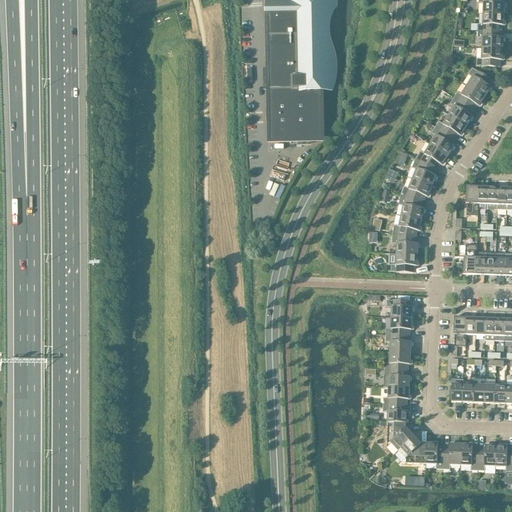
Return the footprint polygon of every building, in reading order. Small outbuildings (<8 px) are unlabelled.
[(483,15),(503,16),(504,9),(505,9),(505,4),(504,4),(502,4),(502,0),(478,0),(478,4),(483,4),(483,15)] [(268,71),(269,91),(329,89),(329,83),(328,41),(328,3),(267,4),(268,71)] [(503,22),(503,16),(483,15),(483,25),(477,25),(477,32),(501,33),(501,27),(504,27),(504,22),(503,22)] [(501,39),(501,33),(477,32),(477,39),(482,39),(482,50),(502,50),(503,44),(504,44),(504,39),(503,39),(501,39)] [(502,57),(502,50),(482,50),(481,60),(476,60),(476,67),(500,68),(500,61),(502,61),(502,62),(503,62),(503,57),(502,57)] [(467,87),(484,98),(488,92),(488,93),(489,93),(492,89),(491,88),(491,89),(489,87),(492,82),(472,69),(468,75),(472,78),(467,87)] [(481,104),(484,98),(467,87),(461,96),(457,93),(453,99),(473,112),(477,106),(479,108),(482,104),(481,104)] [(329,90),(329,89),(269,91),(269,122),(270,143),(322,142),(322,132),(322,110),(321,90),(329,90)] [(470,117),(473,112),(453,99),(450,105),(454,107),(448,116),(466,127),(470,122),(470,123),(473,118),(472,118),(470,117)] [(462,133),(466,127),(448,116),(443,125),(439,123),(435,128),(455,141),(458,136),(460,137),(461,138),(464,133),(463,133),(462,133)] [(452,146),(455,141),(435,128),(431,134),(436,137),(430,146),(447,157),(451,151),(452,151),(451,152),(452,152),(455,148),(454,147),(454,148),(452,146)] [(444,163),(447,157),(430,146),(424,155),(420,152),(415,160),(436,171),(440,165),(442,167),(445,163),(445,162),(444,163)] [(434,177),(436,171),(415,160),(412,169),(416,170),(412,180),(431,188),(434,182),(435,182),(434,182),(435,183),(437,178),(436,177),(436,178),(434,177)] [(429,194),(431,188),(412,180),(408,190),(404,188),(400,197),(423,204),(425,198),(428,199),(430,194),(430,195),(429,194)] [(478,210),(478,205),(478,188),(479,188),(470,188),(470,187),(466,187),(466,205),(467,205),(466,217),(478,217),(478,210)] [(478,188),(478,205),(478,210),(487,211),(488,188),(487,188),(487,189),(479,188),(478,188)] [(497,211),(498,189),(488,188),(487,211),(497,211)] [(506,211),(507,189),(498,189),(497,211),(506,211)] [(422,210),(423,204),(400,197),(398,206),(403,207),(401,217),(421,221),(423,215),(424,216),(425,210),(424,210),(424,211),(422,210)] [(420,228),(421,221),(401,217),(399,227),(394,226),(392,235),(416,238),(417,232),(419,232),(419,233),(420,233),(421,228),(420,228)] [(415,245),(416,238),(392,235),(392,245),(397,245),(396,255),(417,256),(417,249),(418,249),(418,250),(419,245),(418,245),(415,245)] [(477,247),(465,246),(465,258),(464,258),(463,276),(466,276),(475,276),(476,259),(477,254),(477,247)] [(485,276),(486,254),(477,254),(476,259),(475,276),(485,276)] [(494,277),(495,255),(486,254),(485,276),(494,277)] [(417,263),(417,256),(396,255),(396,266),(391,266),(391,273),(414,274),(414,267),(417,267),(417,268),(418,268),(418,263),(417,262),(417,263)] [(495,255),(494,277),(504,277),(505,255),(495,255)] [(391,319),(412,320),(412,313),(412,314),(413,314),(413,308),(413,309),(410,309),(410,302),(387,301),(386,308),(391,309),(391,319)] [(466,336),(466,319),(458,318),(454,318),(454,336),(454,348),(466,348),(466,336)] [(411,327),(412,320),(391,319),(391,330),(386,329),(385,336),(409,337),(409,331),(412,331),(413,326),(412,326),(412,327),(411,327)] [(475,337),(476,319),(466,319),(466,336),(475,337)] [(476,319),(475,337),(485,337),(485,319),(476,319)] [(485,337),(485,342),(494,342),(495,320),(485,319),(485,337)] [(495,320),(494,342),(504,342),(505,320),(495,320)] [(409,343),(409,337),(385,336),(385,343),(390,343),(390,354),(410,355),(411,348),(412,348),(412,343),(411,343),(409,343)] [(410,361),(410,355),(390,354),(389,364),(384,364),(384,371),(408,372),(408,366),(410,366),(411,366),(411,361),(410,361)] [(407,378),(408,372),(384,371),(384,378),(389,378),(388,389),(409,389),(409,383),(410,383),(411,378),(410,378),(407,378)] [(462,403),(463,383),(463,381),(450,381),(450,386),(452,386),(451,403),(462,403)] [(473,404),(474,383),(463,383),(462,403),(473,404)] [(484,404),(484,386),(474,386),(474,383),(473,404),(484,404)] [(495,404),(495,387),(484,386),(484,404),(495,404)] [(505,405),(506,387),(495,387),(495,404),(505,405)] [(409,396),(409,389),(388,389),(388,399),(383,399),(383,406),(407,407),(407,401),(409,401),(410,401),(410,396),(409,396)] [(406,413),(407,407),(383,406),(382,413),(387,413),(387,423),(408,424),(408,417),(409,417),(408,418),(409,418),(409,413),(406,413)] [(408,425),(408,424),(387,423),(386,444),(387,445),(387,444),(390,444),(398,452),(414,437),(409,432),(409,433),(405,430),(406,424),(408,425)] [(426,465),(426,444),(426,446),(421,446),(417,443),(418,442),(418,443),(419,442),(414,437),(398,452),(406,460),(405,464),(426,465)] [(443,471),(444,447),(438,447),(438,444),(433,443),(433,444),(433,445),(426,444),(426,465),(436,465),(436,470),(443,471)] [(460,466),(461,446),(454,445),(455,445),(455,444),(450,444),(450,445),(450,447),(444,447),(443,471),(450,471),(450,466),(460,466)] [(478,472),(479,448),(472,448),(472,446),(473,446),(473,445),(468,445),(468,446),(461,446),(460,466),(471,467),(471,472),(478,472)] [(495,468),(496,447),(489,447),(489,446),(490,446),(484,445),(484,446),(485,446),(485,449),(479,448),(478,472),(485,472),(485,467),(495,468)] [(511,473),(511,449),(507,449),(507,447),(508,447),(508,446),(502,446),(502,447),(503,447),(496,447),(495,468),(506,468),(506,473),(511,473)]
